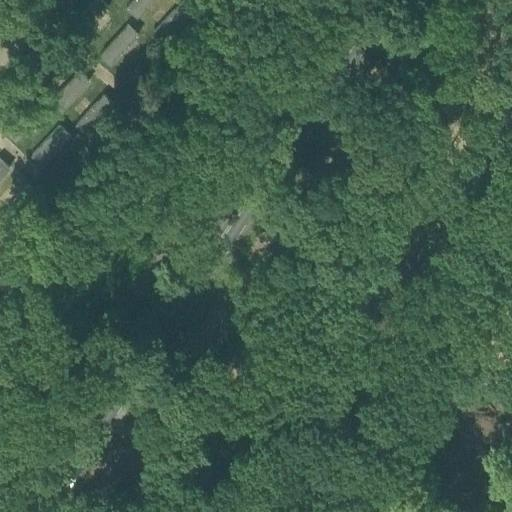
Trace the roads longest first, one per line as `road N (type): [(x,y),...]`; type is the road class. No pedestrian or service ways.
road 1 (primary): [(32,511),(382,0)]
road 2 (track): [(212,511),(107,404)]
